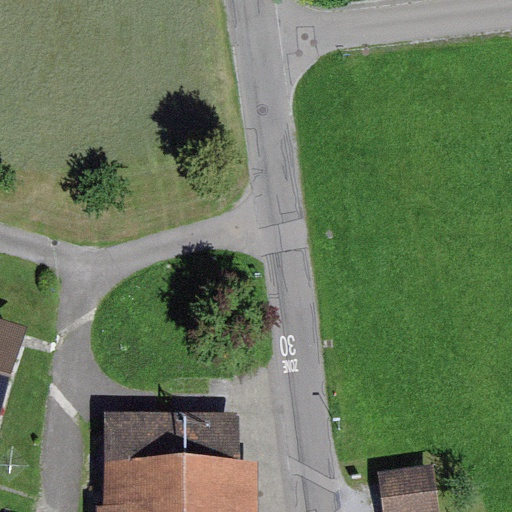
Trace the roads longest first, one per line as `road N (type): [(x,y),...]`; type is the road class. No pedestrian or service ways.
road 1 (unclassified): [(320,511),(257,42)]
road 2 (residential): [(257,42),(511,10)]
